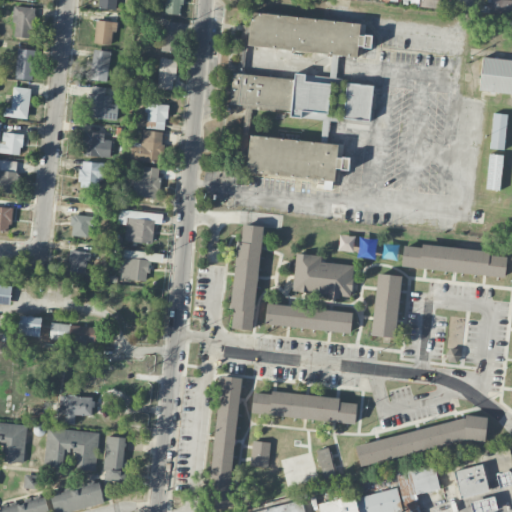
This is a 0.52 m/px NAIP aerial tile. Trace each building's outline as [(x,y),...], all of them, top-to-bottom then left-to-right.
[(117,9),(117,0),(99,0),(99,8),(117,9)] [(165,0),(165,14),(182,14),(182,0),(165,0)] [(440,8),(440,0),(420,0),(420,7),(440,8)] [(511,0),(487,0),(487,13),(511,13),(511,0)] [(33,37),(34,7),(14,6),(13,37),(33,37)] [(361,23),(251,12),(248,45),(361,57),(362,47),(371,48),(372,36),(359,34),(361,23)] [(113,45),(115,22),(96,20),(93,43),(113,45)] [(179,52),(180,22),(162,21),(161,51),(179,52)] [(15,79),(33,79),(34,49),(17,48),(15,79)] [(90,79),(107,80),(109,50),(93,49),(90,79)] [(511,59),(482,56),(479,90),(511,93),(511,59)] [(175,59),(159,58),(158,89),(175,89),(175,59)] [(230,104),(290,109),(290,116),(328,119),(331,83),(305,81),(306,73),(294,73),(294,78),(232,73),(230,104)] [(343,119),(370,120),(372,84),(345,83),(343,119)] [(4,107),(3,115),(26,119),(31,89),(14,86),(10,108),(4,107)] [(105,95),(106,87),(91,86),(88,117),(117,119),(118,104),(112,103),(112,96),(105,95)] [(145,128),(166,129),(167,104),(146,103),(145,128)] [(507,114),(493,113),(489,148),(503,150),(507,114)] [(131,145),(131,161),(161,162),(162,131),(142,130),(142,146),(131,145)] [(0,152),(21,154),(23,134),(2,132),(0,149),(0,152)] [(104,140),(104,132),(83,132),(82,156),(111,157),(111,140),(104,140)] [(339,143),(250,135),(246,172),(339,180),(340,170),(348,171),(349,157),(337,156),(339,143)] [(501,190),(502,154),(488,154),(486,189),(501,190)] [(0,192),(17,193),(18,161),(0,160),(0,192)] [(105,162),(80,161),(79,187),(98,188),(99,180),(104,180),(105,162)] [(158,197),(159,167),(135,166),(134,196),(158,197)] [(0,230),(10,231),(11,207),(0,206),(0,230)] [(124,241),(153,243),(154,223),(162,223),(162,213),(119,210),(118,224),(125,224),(124,241)] [(91,215),(71,214),(70,236),(90,237),(91,215)] [(263,225),(240,223),(229,328),(252,330),(263,225)] [(344,238),(343,244),(339,244),(338,251),(353,251),(353,238),(344,238)] [(401,266),(504,275),(507,251),(404,241),(401,266)] [(89,252),(70,249),(67,270),(86,273),(89,252)] [(122,279),(148,281),(149,260),(137,259),(138,251),(124,250),(122,279)] [(323,255),(296,252),(292,292),(351,297),(354,264),(322,261),(323,255)] [(401,274),(376,272),(371,335),(396,337),(401,274)] [(12,287),(0,285),(0,304),(9,305),(12,287)] [(351,331),(352,310),(266,303),(265,324),(351,331)] [(39,337),(42,318),(21,315),(18,334),(39,337)] [(50,342),(95,343),(95,325),(50,324),(50,342)] [(446,362),(460,361),(459,348),(446,348),(446,362)] [(211,484),(231,485),(241,376),(220,375),(211,484)] [(355,422),(357,397),(253,388),(251,413),(355,422)] [(75,415),(92,415),(93,396),(60,395),(60,414),(65,415),(64,424),(74,424),(75,415)] [(483,415),(354,442),(359,463),(488,436),(483,415)] [(24,462),(26,424),(0,422),(0,443),(5,444),(4,461),(24,462)] [(99,432),(47,427),(43,465),(64,467),(66,449),(78,450),(76,468),(95,470),(99,432)] [(127,437),(107,435),(102,480),(123,481),(127,437)] [(251,466),(269,467),(270,442),(252,441),(251,466)] [(321,478),(334,476),(330,447),(317,449),(321,478)] [(396,471),(404,511),(418,511),(415,493),(439,488),(434,463),(396,471)] [(489,490),(481,463),(453,471),(461,497),(489,490)] [(511,484),(511,480),(510,471),(498,474),(501,487),(511,484)] [(37,488),(38,475),(24,474),(24,487),(37,488)] [(51,493),(54,511),(64,511),(104,504),(100,484),(51,493)] [(320,511),(397,511),(401,511),(395,485),(318,504),(320,511)] [(469,501),(472,511),(483,511),(497,508),(494,494),(469,501)] [(0,507),(0,511),(49,511),(45,497),(0,507)] [(305,511),(303,500),(251,511),(305,511)]
